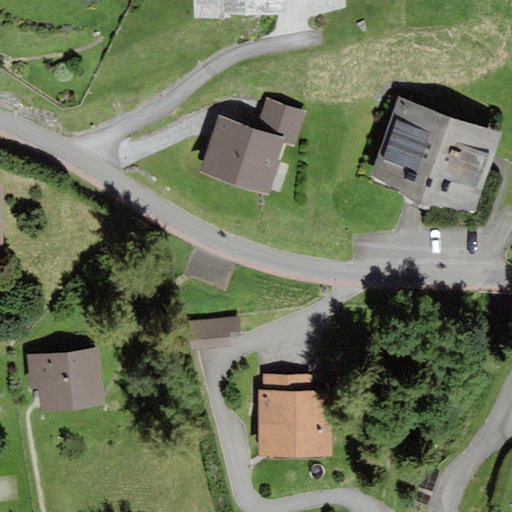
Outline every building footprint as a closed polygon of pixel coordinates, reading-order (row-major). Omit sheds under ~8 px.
[(194,0),(195,10),(279,9),(279,0),(194,0)] [(398,99),(371,181),(471,214),(498,132),(398,99)] [(300,113),(266,101),(256,129),(218,115),(199,168),(263,191),(274,160),(270,159),(277,140),(289,144),(300,113)] [(91,350),(25,357),(28,387),(37,386),(39,408),(97,402),(91,350)] [(302,378),(264,378),(264,390),(257,390),(256,449),(325,450),(326,391),(302,391),(302,378)]
